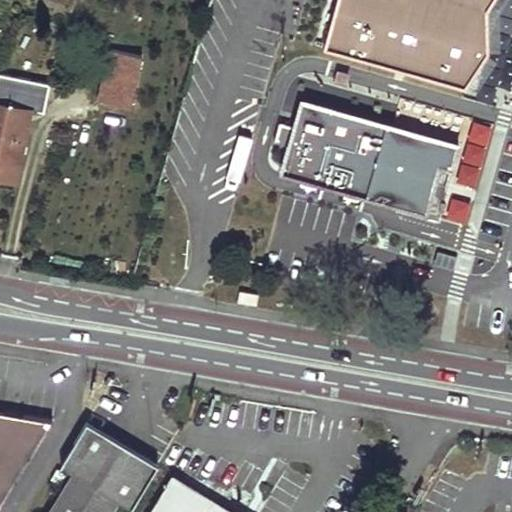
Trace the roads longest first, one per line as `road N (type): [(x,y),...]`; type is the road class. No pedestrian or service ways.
road 1 (tertiary): [(511,378),(0,288)]
road 2 (tertiary): [(0,326),(511,414)]
